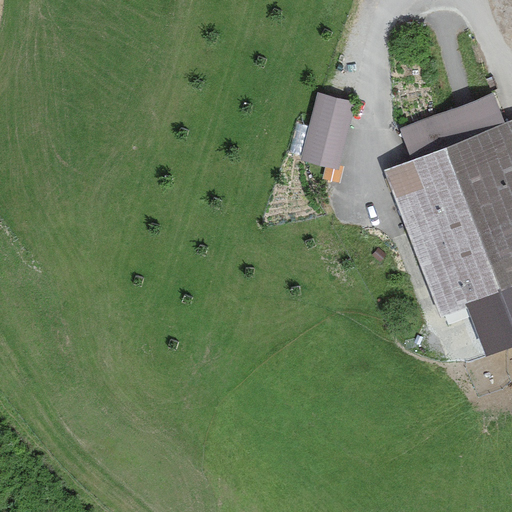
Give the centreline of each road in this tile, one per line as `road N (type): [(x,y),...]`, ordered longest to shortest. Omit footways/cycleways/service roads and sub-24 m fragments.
road 1 (residential): [(393,0),(377,31),(358,196)]
road 2 (track): [(123,511),(88,485),(0,374)]
